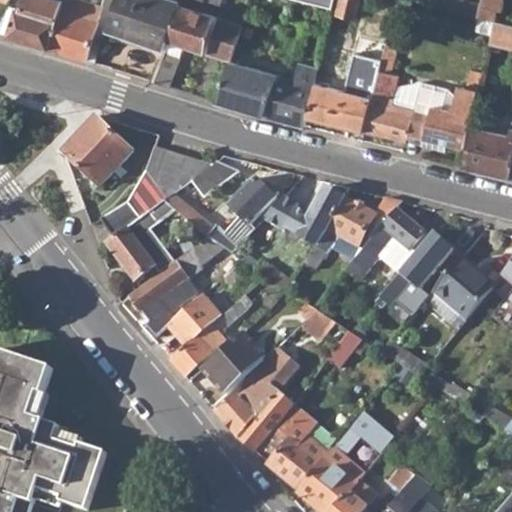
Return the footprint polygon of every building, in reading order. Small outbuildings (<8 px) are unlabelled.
[(25,0),(23,8),(16,6),(8,34),(48,47),(60,9),(62,0),(25,0)] [(114,0),(107,24),(106,29),(165,49),(168,38),(179,3),(180,1),(176,0),(114,0)] [(357,0),(342,0),(339,13),(353,16),(357,0)] [(480,3),(469,0),(444,0),(443,6),(476,15),(480,3)] [(184,44),(204,51),(214,13),(211,13),(179,3),(168,38),(184,44)] [(0,29),(0,32),(8,34),(16,6),(8,4),(0,29)] [(48,47),(86,59),(97,21),(60,9),(48,47)] [(204,51),(230,58),(241,22),(214,13),(204,51)] [(107,24),(97,21),(86,59),(95,62),(106,29),(107,24)] [(491,43),(511,48),(511,24),(496,21),(491,43)] [(163,54),(179,59),(180,58),(184,44),(168,38),(165,49),(163,54)] [(386,42),(384,51),(395,54),(398,45),(386,42)] [(390,73),(395,54),(384,51),(375,85),(372,99),(364,130),(407,141),(410,130),(425,134),(422,145),(447,151),(449,143),(464,147),(478,90),(459,85),(452,109),(394,94),(399,76),(390,73)] [(163,54),(154,81),(171,86),(179,59),(163,54)] [(217,101),(263,114),(273,75),(273,72),(229,60),(217,101)] [(300,69),(295,80),(314,85),(314,82),(319,63),(312,60),(308,71),(300,69)] [(295,80),(273,75),(263,114),(303,124),(306,114),(314,85),(295,80)] [(348,82),(346,91),(372,99),(375,85),(352,78),(348,82)] [(314,85),(306,114),(364,130),(372,99),(346,91),(314,82),(314,85)] [(65,153),(103,186),(136,150),(99,116),(65,153)] [(466,166),(508,176),(511,161),(511,121),(511,123),(511,124),(511,135),(511,137),(477,127),(466,166)] [(150,169),(169,199),(174,195),(187,156),(157,148),(150,169)] [(194,180),(214,165),(187,156),(174,195),(192,181),(194,180)] [(239,171),(218,162),(214,165),(194,180),(192,181),(204,196),(239,171)] [(150,169),(131,203),(143,219),(166,201),(169,199),(150,169)] [(210,236),(221,244),(232,252),(235,254),(257,229),(250,223),(277,199),(278,193),(271,185),(266,186),(258,178),(230,205),(242,216),(226,232),(199,213),(191,222),(210,236)] [(333,225),(347,198),(327,187),(311,216),(296,207),(298,203),(286,196),(266,219),(283,229),(283,227),(318,247),(330,230),(333,225)] [(169,199),(166,201),(176,211),(177,212),(179,213),(186,205),(174,195),(169,199)] [(307,264),(317,271),(328,253),(330,255),(336,246),(354,256),(360,247),(365,251),(398,210),(404,202),(387,198),(378,213),(347,198),(333,225),(330,230),(318,247),(307,264)] [(156,266),(162,273),(177,262),(151,230),(177,212),(176,211),(166,201),(143,219),(131,203),(103,220),(116,238),(109,243),(138,280),(156,266)] [(186,205),(179,213),(191,222),(199,213),(186,205)] [(355,262),(367,272),(389,247),(404,259),(426,233),(398,210),(365,251),(355,262)] [(379,303),(385,309),(389,303),(394,307),(414,283),(422,290),(455,250),(436,234),(379,303)] [(146,325),(158,338),(171,326),(178,319),(174,315),(180,309),(178,307),(199,290),(188,277),(201,268),(199,266),(218,252),(227,258),(232,252),(221,244),(210,236),(177,262),(162,273),(132,296),(151,321),(146,325)] [(436,291),(470,319),(499,285),(464,256),(436,291)] [(171,326),(189,347),(225,316),(206,294),(178,319),(171,326)] [(172,361),(185,377),(226,341),(217,331),(240,313),(235,308),(225,316),(189,347),(172,361)] [(304,326),(323,341),(337,324),(319,313),(304,326)] [(338,348),(350,357),(363,341),(349,332),(338,348)] [(253,371),(266,360),(244,335),(206,367),(229,393),(253,371)] [(384,355),(420,377),(430,366),(394,343),(384,355)] [(0,511),(32,511),(41,488),(64,496),(62,502),(88,510),(107,452),(83,444),(81,447),(57,439),(62,425),(34,415),(42,391),(47,393),(55,368),(0,349),(0,462),(6,464),(0,482),(0,511)] [(238,437),(257,451),(294,406),(295,405),(279,392),(300,368),(278,349),(266,360),(253,371),(256,374),(237,397),(231,398),(218,414),(238,437)] [(270,465),(299,489),(322,463),(329,454),(308,436),(319,422),(296,404),(295,405),(294,406),(257,451),(271,464),(270,465)] [(482,416),(504,430),(511,420),(511,419),(489,406),(482,416)] [(352,427),(331,451),(335,454),(330,459),(357,482),(359,480),(365,473),(356,465),(343,454),(360,433),(352,427)] [(373,444),(356,465),(365,473),(382,452),(373,444)] [(298,491),(323,511),(331,511),(357,482),(330,459),(335,454),(331,451),(329,454),(322,463),(299,489),(298,491)] [(390,481),(394,484),(403,491),(417,475),(404,464),(390,481)] [(435,511),(420,500),(430,488),(417,475),(403,491),(400,496),(387,511),(386,511),(435,511)] [(370,511),(366,509),(376,494),(359,480),(357,482),(331,511),(370,511)] [(394,484),(390,488),(400,496),(403,491),(394,484)] [(377,504),(387,511),(400,496),(390,488),(377,504)] [(511,511),(511,493),(495,511),(511,511)]
